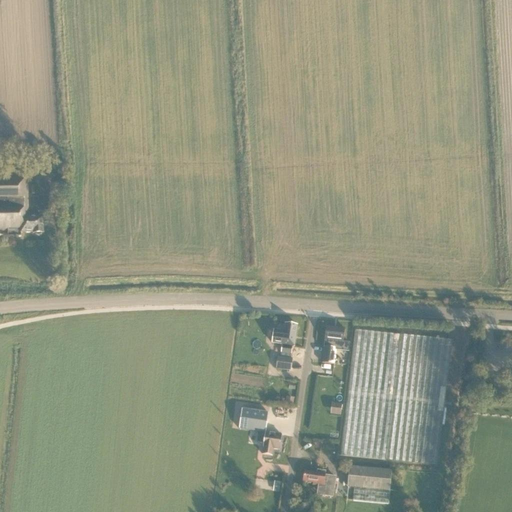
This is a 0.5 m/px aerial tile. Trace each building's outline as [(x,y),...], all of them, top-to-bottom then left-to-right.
[(42,234),(44,234),(43,218),(39,218),(39,211),(33,211),(33,214),(29,214),(28,173),(0,173),(0,236),(8,236),(8,237),(22,237),(22,233),(34,233),(34,234),(35,234),(37,236),(41,236),(42,234)] [(294,347),(297,326),(285,324),(284,332),(274,330),(272,343),(282,345),(281,356),(291,358),(293,347),(294,347)] [(344,343),(345,329),(326,327),(325,341),(326,341),(325,347),(324,347),(322,364),(335,365),(337,342),(344,343)] [(437,466),(452,341),(355,330),(340,456),(437,466)] [(291,371),(293,359),(278,357),(276,369),(291,371)] [(343,416),(345,405),(336,403),(334,414),(343,416)] [(258,432),(257,443),(264,444),(263,448),(262,455),(268,456),(268,455),(272,456),(273,449),(280,450),(282,435),(266,433),(258,432)] [(240,467),(256,470),(260,448),(244,445),(240,467)] [(349,467),(347,488),(390,492),(392,471),(349,467)] [(313,485),(318,485),(317,496),(332,498),(335,478),(325,477),(326,472),(317,471),(317,473),(305,472),(303,482),(313,483),(313,485)] [(312,502),(302,500),(301,509),(310,510),(312,502)]
